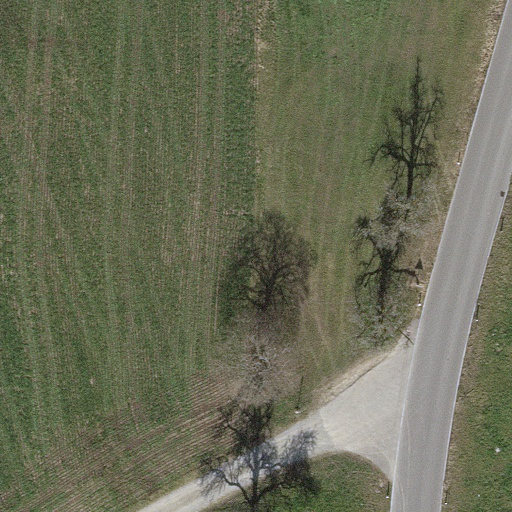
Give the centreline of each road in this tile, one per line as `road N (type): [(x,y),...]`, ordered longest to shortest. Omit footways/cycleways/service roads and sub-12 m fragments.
road 1 (unclassified): [(511,89),(460,264),(429,412),(419,511)]
road 2 (track): [(429,412),(372,411),(326,428),(179,511)]
